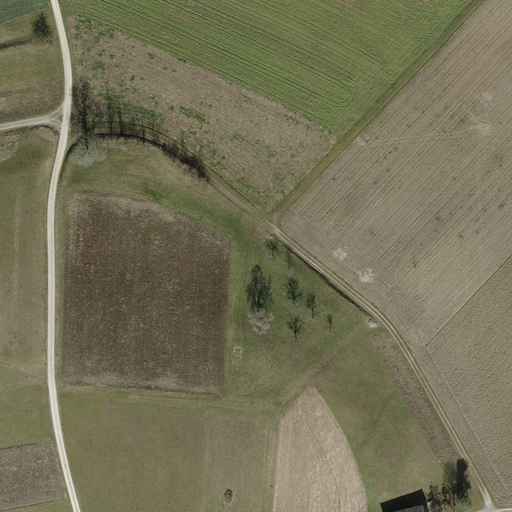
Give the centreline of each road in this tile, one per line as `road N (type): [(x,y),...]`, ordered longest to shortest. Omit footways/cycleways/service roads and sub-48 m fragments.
road 1 (track): [(0,127),(67,118),(136,127),(172,145),(388,321),(493,511)]
road 2 (track): [(54,0),(68,71),(50,204),(51,380),(76,511)]
road 3 (track): [(483,0),(268,222)]
